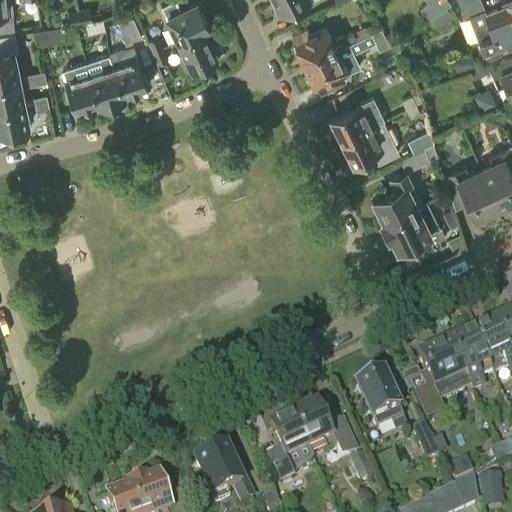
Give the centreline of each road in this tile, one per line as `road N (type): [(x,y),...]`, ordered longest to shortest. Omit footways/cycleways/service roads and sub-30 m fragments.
road 1 (residential): [(52,453),(386,315)]
road 2 (residential): [(0,162),(273,71)]
road 3 (residential): [(386,315),(273,71)]
road 4 (residential): [(52,453),(0,291)]
road 5 (residential): [(386,315),(511,257)]
